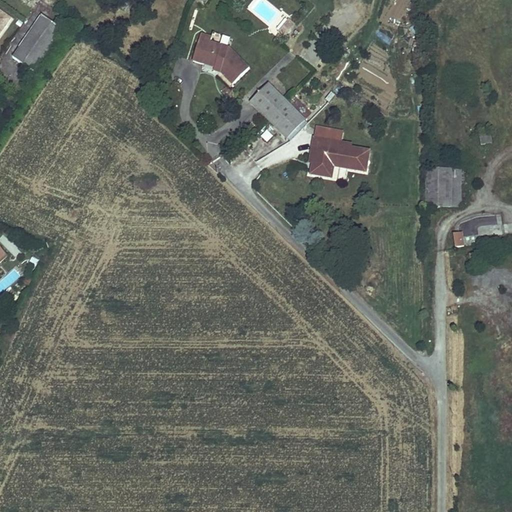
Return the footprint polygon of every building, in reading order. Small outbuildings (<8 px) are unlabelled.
[(0,9),(0,37),(13,18),(0,9)] [(62,31),(42,17),(13,58),(34,73),(62,31)] [(285,38),(296,24),(288,19),(278,33),(285,38)] [(212,38),(201,35),(193,62),(213,69),(218,70),(222,75),(233,85),(249,69),(229,49),(210,42),(212,38)] [(288,103),(269,85),(251,104),(269,122),(288,103)] [(305,121),(288,103),(269,122),(287,139),(305,121)] [(492,145),(491,135),(480,136),(482,146),(492,145)] [(324,141),(314,140),(310,163),(313,163),(320,165),(324,141)] [(351,146),(324,141),(320,165),(313,163),(311,174),(332,178),(334,167),(366,172),(369,152),(351,149),(351,146)] [(461,175),(461,171),(426,171),(426,208),(461,208),(461,186),(468,187),(468,175),(461,175)] [(464,233),(454,234),(456,249),(465,248),(464,233)] [(49,249),(25,238),(22,243),(28,246),(27,248),(45,256),(49,249)] [(470,256),(472,266),(479,265),(477,255),(470,256)] [(32,280),(26,278),(23,283),(29,286),(32,280)]
